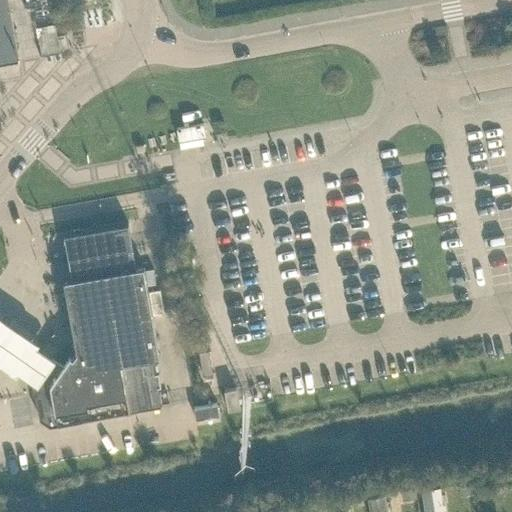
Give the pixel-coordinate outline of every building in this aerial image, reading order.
[(6,0),(0,0),(0,63),(18,60),(6,0)] [(51,357),(34,383),(40,387),(34,396),(38,421),(45,425),(47,427),(159,407),(155,387),(160,386),(158,372),(152,373),(150,359),(159,357),(142,265),(135,267),(131,247),(126,224),(63,235),(67,259),(66,259),(70,279),(62,281),(75,351),(70,358),(68,357),(63,365),(51,357)] [(29,334),(0,314),(0,363),(4,366),(15,374),(18,370),(34,381),(51,357),(35,346),(39,341),(29,334)] [(234,389),(222,391),(226,411),(238,408),(234,389)] [(472,486),(459,487),(460,495),(473,493),(472,486)] [(414,489),(401,491),(402,500),(416,498),(414,489)]
